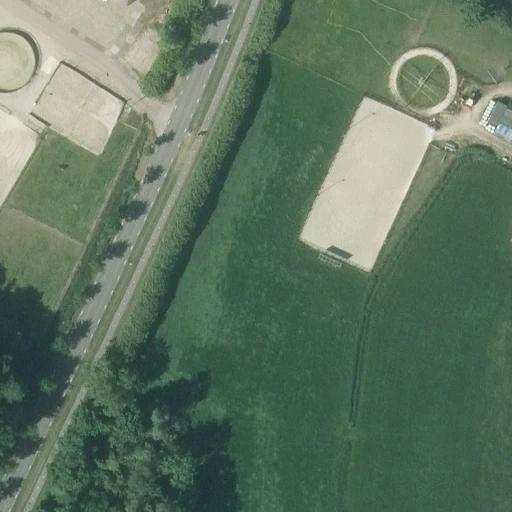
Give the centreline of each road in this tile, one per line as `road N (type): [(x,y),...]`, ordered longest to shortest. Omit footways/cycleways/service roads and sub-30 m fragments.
road 1 (tertiary): [(0,511),(226,0)]
road 2 (unknown): [(171,133),(106,77),(0,11)]
